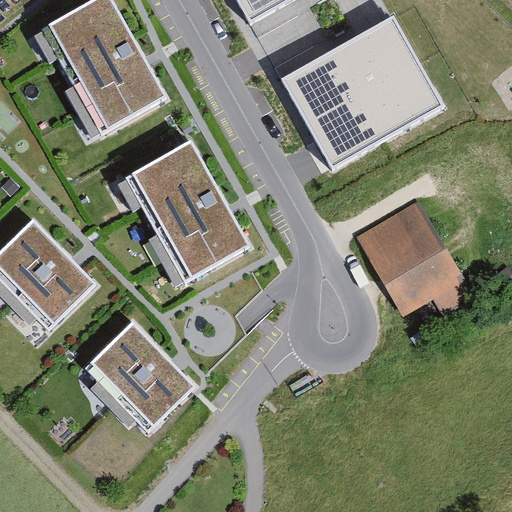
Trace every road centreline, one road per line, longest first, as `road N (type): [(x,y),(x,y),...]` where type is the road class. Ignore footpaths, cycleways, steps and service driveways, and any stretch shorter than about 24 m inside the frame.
road 1 (residential): [(314,248),(182,0)]
road 2 (residential): [(143,511),(246,392),(304,346)]
road 3 (residential): [(304,346),(321,359),(340,359),(362,344),(365,320),(314,248)]
road 4 (unknown): [(110,511),(90,482),(0,399)]
